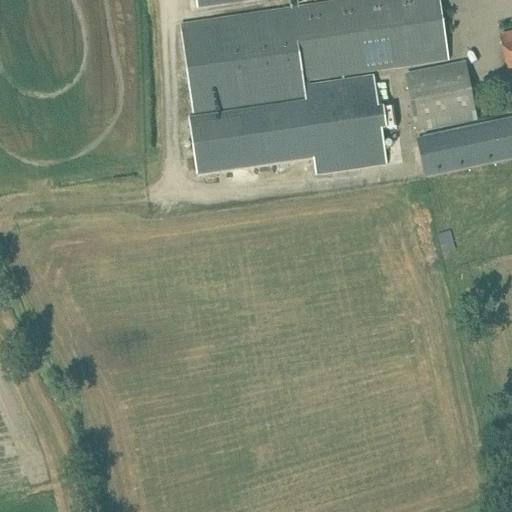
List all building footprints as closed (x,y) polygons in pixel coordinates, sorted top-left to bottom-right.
[(180,26),(194,120),(312,102),(310,86),(310,82),(449,62),(439,0),(346,0),(299,7),(297,0),(196,0),(198,9),(257,0),(289,0),(291,8),(180,26)] [(511,76),(511,34),(501,37),(509,77),(511,76)] [(465,64),(405,76),(416,135),(476,123),(465,64)] [(312,102),(194,120),(189,120),(197,178),(314,161),(316,177),(387,166),(381,131),(397,128),(394,107),(378,110),(373,76),(310,86),(312,102)] [(511,119),(417,140),(425,178),(511,159),(511,119)]
